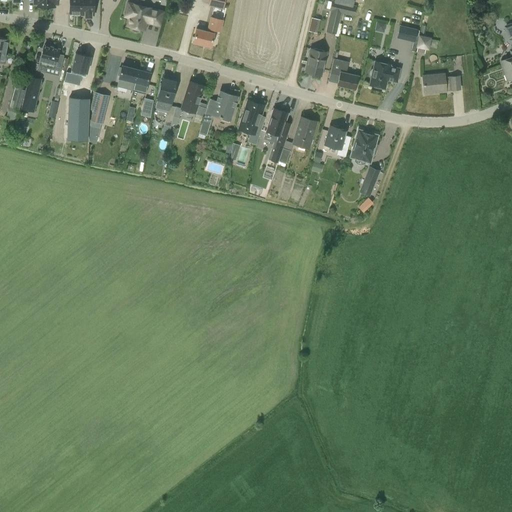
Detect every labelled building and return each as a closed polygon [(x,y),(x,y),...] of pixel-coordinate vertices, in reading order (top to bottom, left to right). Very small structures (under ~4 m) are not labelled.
[(69,0),(69,13),(81,14),(80,0),(69,0)] [(80,0),(81,14),(81,15),(85,15),(85,17),(91,17),(91,15),(93,15),(93,0),(80,0)] [(209,0),(209,5),(223,8),(224,0),(209,0)] [(331,10),(326,31),(335,33),(340,12),(353,15),(355,6),(353,6),(354,1),(348,0),(335,0),(335,2),(332,1),(330,10),(331,10)] [(133,4),(128,3),(126,10),(131,12),(127,26),(131,27),(132,29),(133,31),(136,32),(138,31),(139,29),(143,30),(145,21),(159,25),(163,12),(149,8),(133,4)] [(222,20),(210,17),(208,28),(220,31),(222,20)] [(307,30),(314,32),(317,18),(310,17),(307,30)] [(382,46),(389,23),(377,20),(371,43),(382,46)] [(416,29),(400,26),(397,37),(413,41),(416,29)] [(213,33),(196,28),(193,42),(210,46),(213,33)] [(431,37),(418,34),(415,48),(416,48),(416,52),(424,54),(425,50),(429,50),(431,37)] [(8,39),(0,37),(0,62),(3,63),(8,39)] [(57,54),(59,49),(44,45),(37,70),(45,72),(46,67),(60,70),(63,55),(57,54)] [(310,49),(305,72),(320,76),(326,52),(310,49)] [(511,49),(511,50),(511,53),(511,57),(502,61),(508,80),(511,78),(511,49)] [(355,89),(358,76),(346,73),(348,62),(336,59),(338,52),(335,51),(330,73),(339,75),(337,85),(355,89)] [(71,69),(86,73),(90,57),(75,53),(71,69)] [(390,64),(374,61),(373,68),(371,70),(370,71),(369,73),(370,75),(371,77),(369,84),(385,88),(387,79),(389,78),(397,80),(399,68),(390,66),(390,64)] [(133,89),(137,69),(122,65),(118,78),(119,78),(117,86),(132,90),(132,89),(133,89)] [(137,91),(144,93),(150,72),(137,69),(133,89),(132,89),(132,90),(131,95),(136,96),(137,91)] [(444,80),(444,74),(422,76),(424,93),(445,91),(445,87),(451,86),(451,89),(459,89),(458,76),(450,77),(451,79),(444,80)] [(172,115),(174,107),(171,106),(174,95),(173,95),(177,78),(163,75),(155,108),(167,111),(163,125),(170,126),(171,123),(172,115)] [(28,81),(21,109),(33,112),(41,79),(29,76),(28,79),(28,81)] [(28,81),(28,79),(27,79),(28,78),(23,77),(21,86),(14,84),(7,109),(5,117),(16,120),(18,112),(19,112),(21,104),(28,81)] [(175,107),(174,107),(172,115),(171,123),(176,125),(181,109),(194,113),(202,86),(189,82),(181,108),(175,106),(175,107)] [(201,124),(197,137),(205,139),(211,119),(217,120),(217,121),(220,122),(220,121),(228,123),(226,126),(227,126),(237,97),(235,96),(236,94),(229,92),(229,94),(220,91),(213,111),(206,108),(201,124)] [(70,93),(68,134),(88,135),(90,94),(70,93)] [(108,97),(96,93),(92,109),(94,109),(92,116),(100,118),(100,117),(102,118),(103,112),(104,112),(108,97)] [(153,100),(144,98),(140,115),(150,117),(153,100)] [(253,102),(248,100),(244,112),(243,111),(241,117),(243,117),(239,129),(244,130),(243,132),(250,134),(249,139),(257,142),(262,124),(258,122),(263,105),(258,103),(259,102),(253,100),(253,102)] [(199,102),(195,114),(203,116),(206,104),(199,102)] [(135,107),(129,106),(126,120),(131,121),(132,121),(135,107)] [(285,140),(286,140),(289,129),(283,127),(288,113),(273,108),(272,110),(270,115),(271,115),(267,126),(263,139),(273,142),(267,159),(277,163),(278,160),(285,140)] [(300,117),(293,143),(286,140),(285,140),(278,160),(285,163),(290,150),(291,151),(293,144),(308,149),(316,121),(300,117)] [(323,145),(324,145),(337,149),(336,155),(345,157),(351,137),(344,135),(346,130),(337,128),(338,126),(332,125),(332,126),(329,125),(323,145)] [(176,135),(179,129),(173,127),(170,133),(176,135)] [(377,145),(374,144),(377,135),(358,130),(350,157),(369,162),(372,153),(374,153),(377,145)] [(234,160),(237,144),(229,143),(228,152),(229,152),(228,159),(234,160)] [(319,164),(322,154),(315,151),(312,162),(319,164)] [(379,171),(369,167),(359,191),(369,195),(379,171)] [(368,201),(360,209),(364,212),(372,204),(368,201)]
